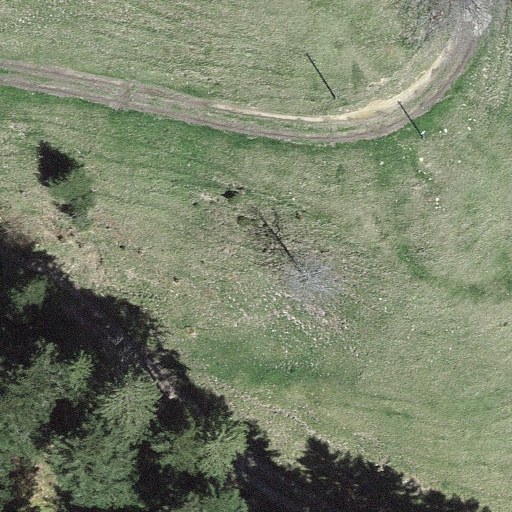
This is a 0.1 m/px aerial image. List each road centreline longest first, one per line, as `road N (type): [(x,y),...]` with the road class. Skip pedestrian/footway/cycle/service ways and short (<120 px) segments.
road 1 (track): [(0,72),(324,128),(391,119),(430,95),(459,59),(478,0)]
road 2 (track): [(366,511),(0,296)]
